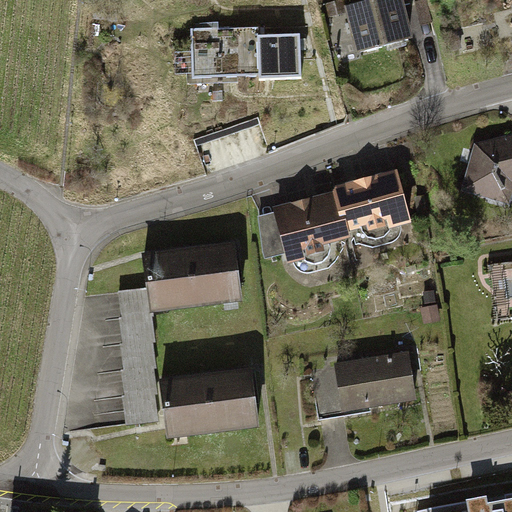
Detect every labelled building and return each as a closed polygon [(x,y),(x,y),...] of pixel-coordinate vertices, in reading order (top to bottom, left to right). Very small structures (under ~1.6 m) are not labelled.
[(417,0),(402,0),(356,12),(367,59),(429,43),(417,0)] [(261,29),(194,31),(195,80),(263,78),(261,39),(261,29)] [(303,38),(261,39),(263,78),(263,83),(305,82),(303,38)] [(511,137),(480,145),(469,194),(511,205),(511,137)] [(410,216),(398,172),(337,187),(338,192),(349,232),(410,216)] [(349,232),(338,192),(274,209),(287,257),(351,240),(349,232)] [(245,243),(157,256),(166,315),(253,302),(245,243)] [(152,290),(122,293),(135,427),(166,424),(152,290)] [(416,352),(342,364),(350,411),(424,398),(416,352)] [(263,370),(172,384),(181,441),(272,427),(263,370)] [(511,511),(511,497),(434,511),(511,511)]
